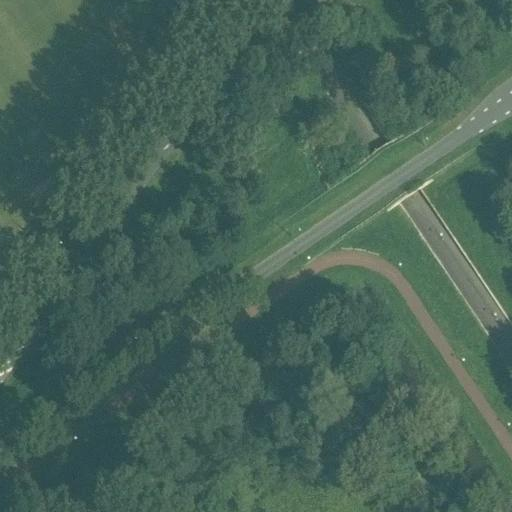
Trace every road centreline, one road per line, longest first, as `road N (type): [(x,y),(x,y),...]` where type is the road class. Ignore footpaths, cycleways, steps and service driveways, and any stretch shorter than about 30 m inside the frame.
road 1 (tertiary): [(0,448),(511,99)]
road 2 (tertiary): [(286,0),(215,66),(0,350)]
